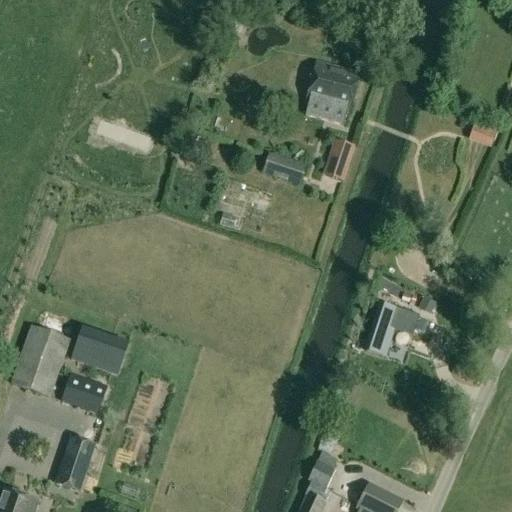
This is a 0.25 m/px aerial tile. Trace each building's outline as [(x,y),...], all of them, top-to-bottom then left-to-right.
[(305,104),(308,105),(305,116),(343,126),(346,114),(348,115),(359,74),(316,63),(305,104)] [(472,115),(464,137),(487,144),(494,123),(472,115)] [(355,147),(334,141),(325,172),(347,178),(355,147)] [(307,167),(268,154),(261,175),(299,189),(307,167)] [(435,306),(424,300),(420,309),(430,315),(435,306)] [(359,351),(378,358),(386,336),(406,343),(414,319),(375,306),(359,351)] [(66,362),(114,373),(122,337),(74,326),(66,362)] [(33,330),(12,386),(47,399),(67,342),(33,330)] [(61,404),(97,416),(106,390),(70,377),(61,404)] [(315,432),(317,449),(332,447),(330,430),(315,432)] [(93,448),(71,440),(56,486),(79,493),(93,448)] [(316,463),(307,482),(310,484),(326,491),(335,472),(332,470),(337,461),(329,458),(320,454),(316,463)] [(305,495),(325,504),(331,493),(326,491),(310,484),(305,495)] [(123,485),(120,493),(136,499),(139,491),(123,485)] [(368,486),(357,509),(361,511),(396,511),(401,503),(368,486)] [(2,493),(0,498),(0,511),(33,511),(36,504),(2,493)] [(321,511),(325,504),(305,495),(298,511),(321,511)]
